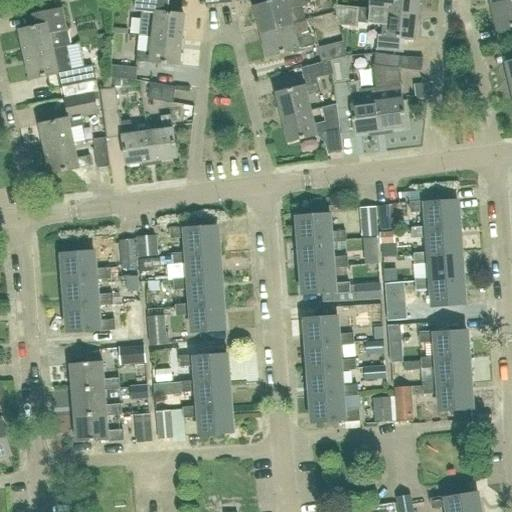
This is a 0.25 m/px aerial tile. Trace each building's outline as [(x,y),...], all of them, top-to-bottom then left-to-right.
[(139,35),(183,39),(186,15),(160,12),(160,0),(136,0),(135,11),(142,11),(139,35)] [(261,32),(306,21),(302,6),(307,5),(306,0),(281,0),(255,7),(261,32)] [(386,11),(417,14),(418,0),(371,0),(370,9),(386,11)] [(511,0),(491,6),(497,32),(511,28),(511,0)] [(25,54),(71,45),(67,30),(68,30),(64,7),(43,11),(45,24),(20,29),(25,54)] [(386,11),(370,9),(360,8),(359,23),(384,25),(383,37),(414,40),(417,14),(386,11)] [(306,21),(261,32),(267,57),(317,44),(315,33),(309,35),(306,21)] [(183,39),(139,35),(139,36),(153,38),(152,52),(138,50),(137,60),(180,65),(183,39)] [(321,63),(330,61),(343,57),(347,57),(343,41),(317,48),(321,63)] [(72,71),(67,47),(71,46),(71,45),(25,54),(30,79),(57,74),(60,88),(96,81),(93,67),(72,71)] [(398,68),(399,57),(375,53),(374,65),(398,68)] [(330,61),(332,75),(346,72),(343,57),(330,61)] [(282,117),(310,111),(306,95),(320,92),(317,79),(332,75),(330,61),(321,63),(302,69),(306,85),(276,92),(282,117)] [(136,81),(137,68),(112,66),(111,78),(136,81)] [(380,130),(375,89),(360,91),(359,82),(336,85),(340,110),(352,109),(355,134),(380,130)] [(173,103),(175,87),(151,83),(148,99),(173,103)] [(375,89),(380,130),(405,127),(400,86),(375,89)] [(107,138),(122,136),(126,164),(151,160),(148,132),(132,135),(130,120),(121,121),(116,88),(110,89),(110,87),(104,88),(104,90),(100,91),(107,138)] [(38,104),(56,100),(53,89),(35,92),(38,104)] [(65,98),(69,119),(41,125),(45,149),(74,143),(71,128),(84,125),(83,117),(98,113),(94,93),(65,98)] [(310,111),(282,117),(287,142),(328,133),(326,122),(313,125),(310,111)] [(148,132),(151,160),(177,157),(171,114),(161,116),(163,130),(148,132)] [(97,168),(110,166),(106,138),(94,140),(97,168)] [(74,143),(45,149),(50,174),(93,164),(91,154),(77,157),(74,143)] [(449,189),(409,192),(409,202),(424,201),(424,203),(449,201),(449,189)] [(410,214),(425,213),(426,228),(426,229),(459,227),(457,201),(449,201),(424,203),(424,201),(409,202),(409,203),(410,214)] [(362,237),(378,236),(376,207),(360,208),(362,237)] [(329,214),(296,217),(298,243),(331,240),(331,242),(347,241),(346,229),(330,231),(329,214)] [(379,217),(381,230),(395,229),(394,216),(379,217)] [(185,237),(186,253),(186,255),(219,253),(217,226),(184,228),(184,226),(169,227),(170,238),(185,237)] [(461,252),(459,227),(426,229),(426,228),(411,229),(412,239),(427,238),(428,253),(428,255),(461,252)] [(380,233),(380,245),(395,244),(394,232),(380,233)] [(159,256),(158,250),(157,235),(136,237),(138,258),(159,256)] [(121,269),(137,267),(135,239),(119,241),(121,269)] [(348,256),(333,258),(331,242),(331,240),(298,243),(300,268),(333,265),(334,268),(349,266),(348,256)] [(63,281),(97,278),(97,281),(112,280),(112,277),(118,277),(117,268),(112,268),(96,270),(95,251),(62,254),(63,281)] [(429,264),(430,279),(430,281),(463,278),(461,252),(428,255),(428,253),(413,254),(414,265),(429,264)] [(172,264),(187,263),(188,279),(188,281),(221,279),(219,253),(186,255),(186,253),(171,254),(172,264)] [(333,265),(300,268),(302,294),(335,292),(335,294),(351,293),(350,282),(335,284),(334,268),(333,265)] [(99,304),(99,306),(114,305),(113,295),(98,296),(97,281),(97,278),(63,281),(65,306),(99,304)] [(465,305),(463,278),(430,281),(430,279),(415,281),(415,291),(431,290),(432,307),(465,305)] [(188,288),(190,304),(190,307),(223,304),(221,279),(188,281),(188,279),(173,280),(174,289),(188,288)] [(355,293),(356,301),(381,300),(380,284),(355,285),(355,293)] [(323,303),(356,301),(355,293),(351,293),(335,294),(335,292),(322,293),(323,303)] [(99,304),(65,306),(67,333),(101,330),(101,333),(115,331),(115,340),(128,339),(128,340),(144,338),(141,302),(125,303),(127,328),(116,328),(115,320),(100,321),(99,306),(99,304)] [(225,331),(223,304),(190,307),(190,304),(175,306),(175,316),(191,315),(192,333),(225,331)] [(150,346),(169,344),(168,333),(166,333),(165,316),(148,317),(150,346)] [(337,316),(304,319),(306,345),(339,342),(339,344),(354,343),(353,334),(339,335),(337,316)] [(374,340),(384,340),(383,327),(373,327),(374,340)] [(418,344),(434,343),(435,357),(436,360),(469,357),(466,331),(434,333),(434,331),(417,332),(418,344)] [(366,355),(384,354),(382,341),(365,342),(366,355)] [(339,344),(339,342),(306,345),(308,370),(341,367),(341,370),(356,369),(355,358),(340,359),(339,344)] [(121,366),(146,364),(144,345),(120,347),(121,366)] [(194,367),(195,381),(196,383),(229,381),(227,355),(194,357),(193,347),(178,349),(179,368),(194,367)] [(471,383),(469,357),(436,360),(435,357),(420,359),(421,369),(436,367),(437,383),(438,385),(471,383)] [(73,391),(105,388),(105,390),(120,389),(119,378),(105,379),(103,362),(70,364),(73,391)] [(364,381),(386,379),(385,366),(363,368),(364,381)] [(342,385),(341,370),(341,367),(308,370),(311,396),(343,393),(343,396),(358,394),(357,384),(342,385)] [(229,381),(196,383),(195,381),(180,382),(181,393),(196,392),(197,408),(197,409),(231,406),(229,381)] [(439,412),(473,409),(471,383),(438,385),(437,383),(421,384),(422,394),(438,393),(439,412)] [(130,387),(131,401),(148,399),(147,385),(130,387)] [(411,387),(394,388),(394,397),(396,421),(413,420),(412,396),(411,387)] [(73,391),(75,416),(107,413),(107,416),(123,414),(122,404),(107,405),(105,390),(105,388),(73,391)] [(344,410),(343,396),(343,393),(311,396),(313,422),(345,419),(345,422),(360,421),(359,409),(344,410)] [(375,422),(396,421),(394,397),(373,398),(375,422)] [(197,408),(183,409),(184,419),(198,418),(200,435),(233,433),(231,406),(197,409),(197,408)] [(158,440),(173,439),(171,411),(156,412),(158,440)] [(107,413),(75,416),(77,443),(109,440),(109,442),(125,441),(124,430),(109,432),(107,416),(107,413)] [(137,444),(153,442),(150,414),(134,415),(137,444)] [(0,418),(0,457),(11,454),(1,419),(0,418)] [(444,507),(445,511),(478,511),(475,494),(444,500),(443,497),(429,500),(431,510),(444,507)] [(397,511),(413,511),(411,498),(396,500),(397,511)]
